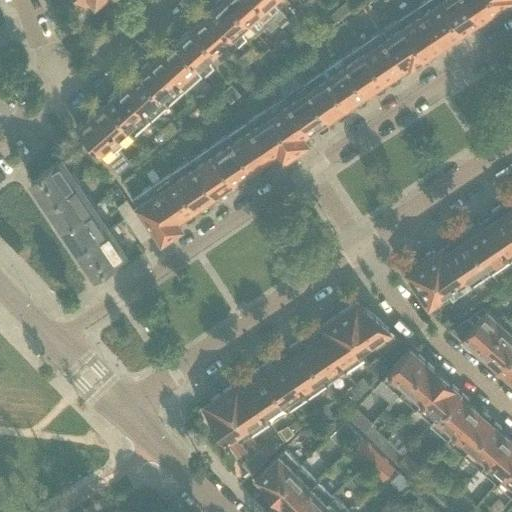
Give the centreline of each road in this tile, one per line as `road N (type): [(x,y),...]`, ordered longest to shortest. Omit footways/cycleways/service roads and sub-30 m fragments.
road 1 (residential): [(308,171),(54,343)]
road 2 (residential): [(122,411),(361,248)]
road 3 (residential): [(511,34),(308,171)]
road 4 (residential): [(361,248),(413,324),(511,410)]
road 5 (residential): [(361,248),(511,147)]
road 6 (tertiary): [(221,511),(122,411)]
road 7 (residential): [(68,84),(169,0)]
